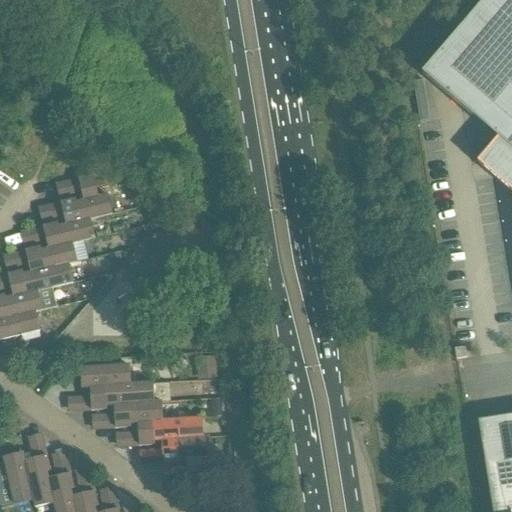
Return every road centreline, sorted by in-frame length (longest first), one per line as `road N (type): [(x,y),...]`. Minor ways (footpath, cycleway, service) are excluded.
road 1 (secondary): [(352,511),(270,0)]
road 2 (secondary): [(230,0),(311,511)]
road 3 (unclassified): [(494,369),(459,143)]
road 4 (residential): [(177,511),(0,381)]
